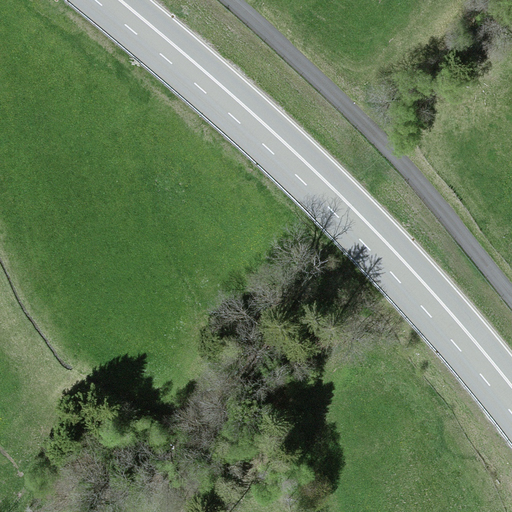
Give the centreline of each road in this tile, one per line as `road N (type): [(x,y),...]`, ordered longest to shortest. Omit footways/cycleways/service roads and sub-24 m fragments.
road 1 (primary): [(107,0),(320,187),(511,401)]
road 2 (unclassified): [(231,0),(398,158),(511,297)]
